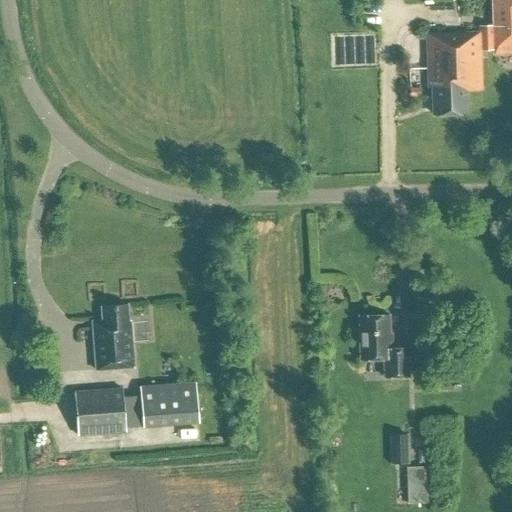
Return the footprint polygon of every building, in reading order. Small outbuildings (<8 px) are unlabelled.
[(511,0),(492,0),(493,24),(494,43),(511,42),(511,0)] [(477,24),(478,33),(426,35),(428,86),(431,86),(432,114),(466,113),(466,90),(481,89),(479,44),(494,43),(493,24),(477,24)] [(370,30),(370,40),(381,40),(381,30),(370,30)] [(409,96),(420,96),(420,88),(408,88),(409,96)] [(103,327),(92,328),(96,370),(134,367),(130,321),(128,321),(127,305),(101,307),(103,327)] [(384,377),(408,376),(407,348),(389,349),(388,315),(358,316),(360,360),(384,359),(384,377)] [(197,383),(139,387),(142,428),(200,424),(197,383)] [(77,435),(124,432),(121,388),(74,392),(77,435)] [(408,463),(407,433),(389,434),(390,463),(408,463)] [(426,466),(406,467),(408,504),(428,503),(426,466)]
